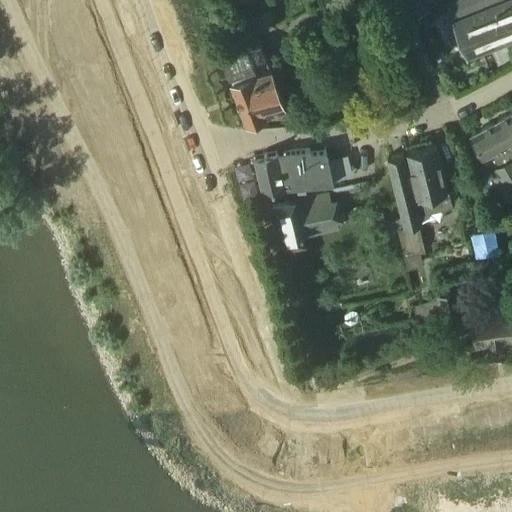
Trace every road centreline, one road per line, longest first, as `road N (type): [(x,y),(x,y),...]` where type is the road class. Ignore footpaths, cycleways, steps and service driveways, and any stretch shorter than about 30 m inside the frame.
road 1 (unclassified): [(204,153),(269,376),(284,400),(329,411),(511,387)]
road 2 (residential): [(204,153),(239,141),(409,123),(511,78)]
road 3 (unclassified): [(204,153),(146,0)]
